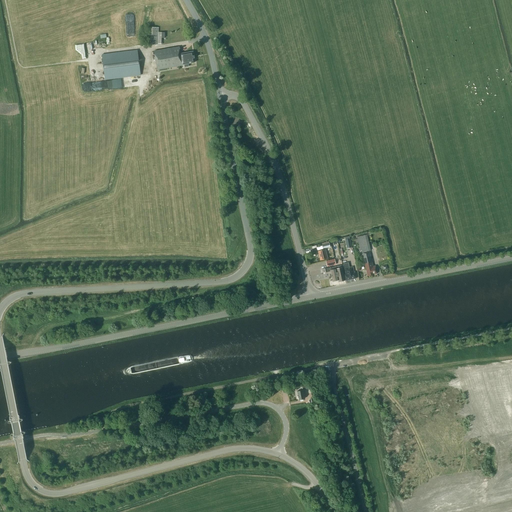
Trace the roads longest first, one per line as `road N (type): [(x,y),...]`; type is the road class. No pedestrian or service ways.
road 1 (tertiary): [(0,311),(26,293),(217,282),(240,273),(250,248),(219,95)]
road 2 (tertiary): [(278,454),(228,449),(61,492),(41,490),(24,470),(0,346)]
road 3 (unclassified): [(0,443),(261,402),(285,421),(278,454)]
road 4 (tertiary): [(0,357),(310,296)]
road 5 (tertiary): [(310,296),(274,161),(240,99),(219,95)]
road 6 (tertiary): [(310,296),(511,257)]
road 7 (unclassified): [(330,364),(365,511)]
